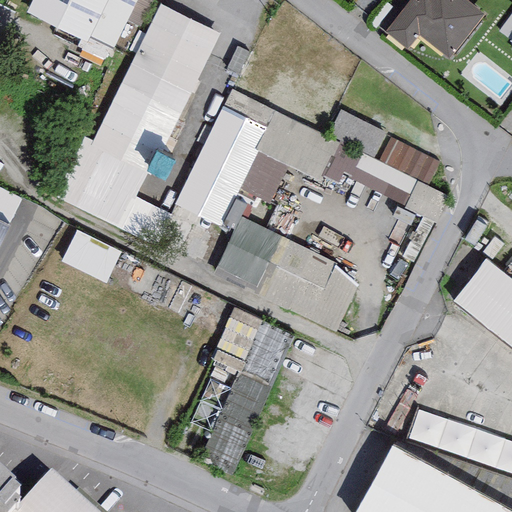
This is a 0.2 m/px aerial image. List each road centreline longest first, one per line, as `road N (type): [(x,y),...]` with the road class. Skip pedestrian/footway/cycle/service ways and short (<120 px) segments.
road 1 (residential): [(324,0),(428,87),(468,188),(305,511)]
road 2 (unknown): [(382,359),(74,193),(37,161),(0,105)]
road 3 (residential): [(0,414),(232,511)]
